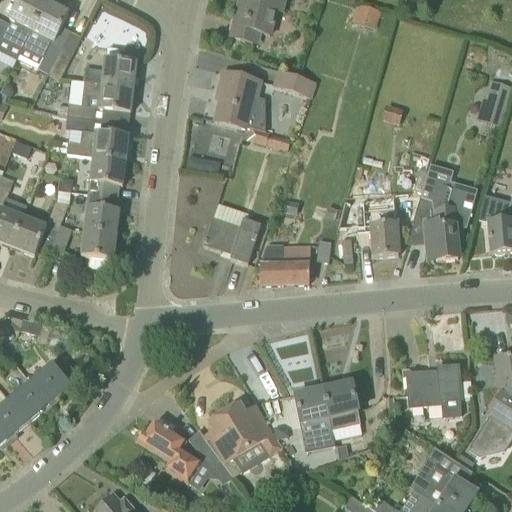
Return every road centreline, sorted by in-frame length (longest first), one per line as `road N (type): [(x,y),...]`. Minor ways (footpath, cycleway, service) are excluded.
road 1 (residential): [(511,291),(148,322)]
road 2 (residential): [(148,322),(182,19)]
road 3 (residential): [(0,504),(82,440),(123,384),(148,322)]
road 4 (residential): [(0,297),(148,322)]
